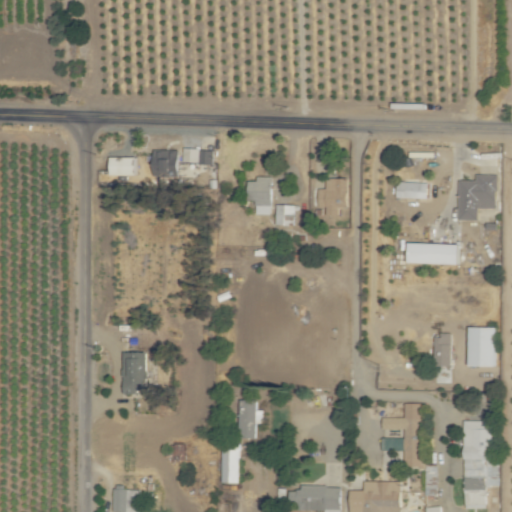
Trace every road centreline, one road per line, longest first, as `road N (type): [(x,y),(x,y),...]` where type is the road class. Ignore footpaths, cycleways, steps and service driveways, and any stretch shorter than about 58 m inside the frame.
road 1 (tertiary): [(0,114),(511,128)]
road 2 (residential): [(85,511),(85,117)]
